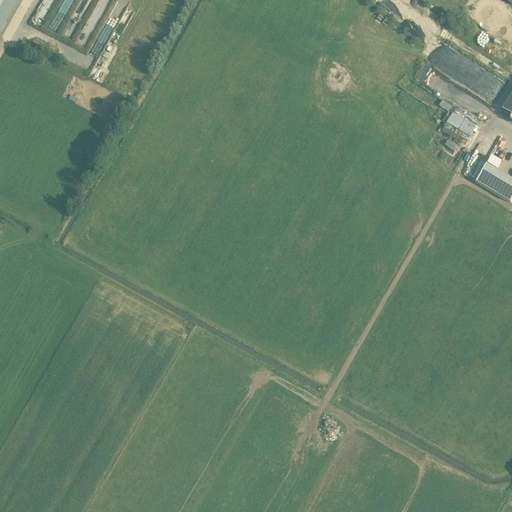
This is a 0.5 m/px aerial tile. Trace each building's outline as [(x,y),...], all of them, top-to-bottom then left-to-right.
[(0,0),(0,30),(16,1),(14,0),(0,0)] [(511,12),(497,0),(473,0),(465,10),(481,24),(482,22),(487,27),(483,31),(485,33),(504,50),(511,40),(511,12)] [(24,43),(19,51),(37,61),(42,52),(24,43)] [(444,122),(474,138),(485,118),(472,111),(478,100),(491,107),(494,101),(477,92),(487,75),(440,49),(430,67),(427,65),(419,80),(447,95),(441,106),(450,111),(444,122)] [(511,94),(502,110),(511,116),(511,94)] [(511,176),(490,163),(478,183),(511,202),(511,176)]
